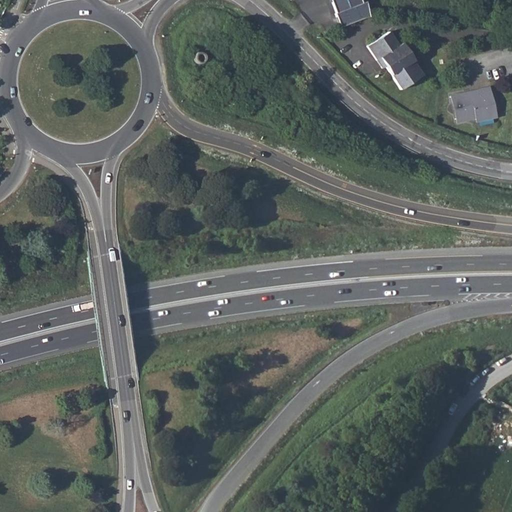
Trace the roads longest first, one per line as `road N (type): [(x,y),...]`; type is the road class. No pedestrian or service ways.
road 1 (motorway): [(0,354),(281,298),(511,283)]
road 2 (motorway): [(511,262),(233,283),(0,332)]
road 3 (motorway): [(511,228),(337,190),(191,130),(151,88)]
road 4 (motorway): [(207,511),(264,437),(338,363),(421,319),(511,302)]
road 5 (tertiary): [(247,0),(390,128),(441,155),(511,173)]
road 6 (secondary): [(103,224),(134,448)]
road 7 (unclassified): [(511,364),(469,400),(397,511)]
